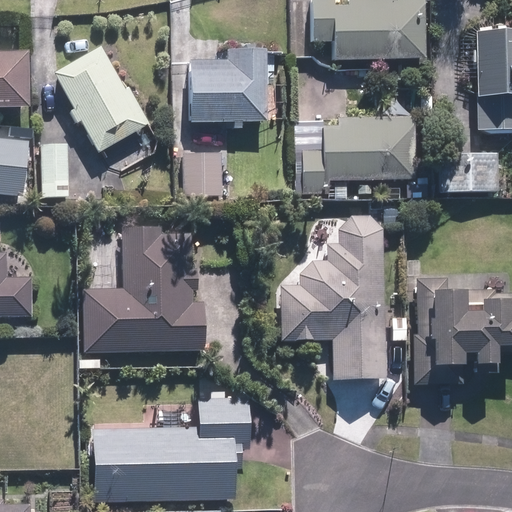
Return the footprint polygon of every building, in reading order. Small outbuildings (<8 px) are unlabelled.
[(328,2),(306,2),(306,50),(323,50),(323,64),(417,63),(416,1),(340,2),(340,10),(328,10),(328,2)] [(511,37),(469,39),(471,133),(511,132),(511,37)] [(92,53),(46,79),(91,158),(136,132),(92,53)] [(183,66),(183,126),(257,127),(257,59),(219,59),(219,66),(183,66)] [(0,113),(18,113),(18,60),(0,60),(0,113)] [(296,156),(297,196),(322,195),(321,185),(405,183),(404,124),(331,126),(331,131),(315,131),(315,155),(296,156)] [(0,146),(0,199),(12,201),(18,148),(0,146)] [(61,147),(34,148),(35,199),(62,198),(61,147)] [(216,197),(214,159),(180,161),(182,200),(216,197)] [(440,160),(440,195),(489,195),(489,160),(440,160)] [(379,383),(376,234),(361,220),(345,221),(332,235),(332,247),(321,247),(322,265),(306,266),(294,280),(294,290),(276,290),(278,344),(326,343),(327,384),(379,383)] [(78,295),(79,356),(194,354),(194,307),(186,308),(185,238),(153,239),(153,235),(117,236),(118,294),(78,295)] [(440,282),(411,283),(413,388),(441,388),(440,373),(449,373),(449,362),(461,362),(461,373),(489,373),(488,357),(511,356),(511,318),(508,318),(507,298),(486,298),(486,295),(441,295),(440,282)] [(0,320),(26,320),(25,283),(0,283),(0,320)] [(88,432),(89,505),(223,503),(223,471),(233,471),(232,405),(190,405),(191,431),(88,432)]
